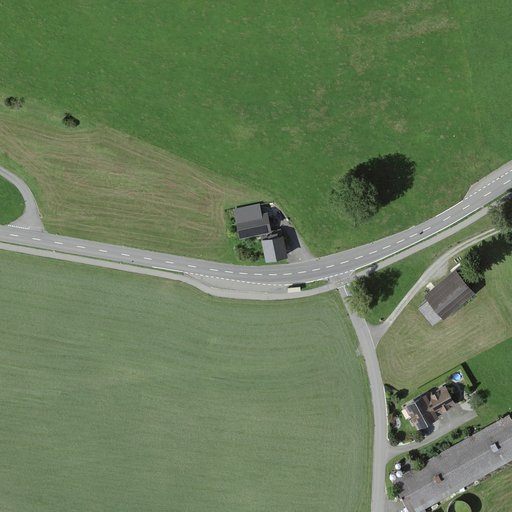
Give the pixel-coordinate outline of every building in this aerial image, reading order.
[(271,213),(240,220),(244,238),(274,231),(271,213)] [(286,235),(265,240),(269,260),(291,255),(286,235)] [(434,299),(424,308),(437,323),(446,315),(449,318),(479,293),(459,269),(429,294),(434,299)] [(433,391),(407,406),(420,429),(444,416),(442,413),(457,404),(447,387),(435,394),(433,391)] [(511,415),(511,414),(396,479),(414,510),(511,454),(511,415)]
